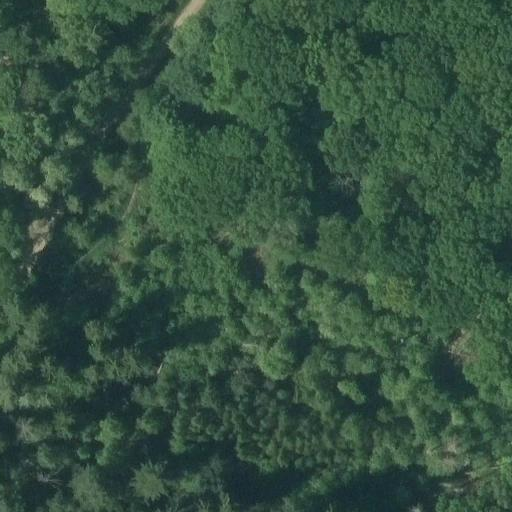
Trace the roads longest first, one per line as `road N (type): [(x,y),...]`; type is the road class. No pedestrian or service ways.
road 1 (unknown): [(230,0),(153,116),(127,203),(99,244),(34,298),(0,360)]
road 2 (track): [(95,146),(0,317)]
road 3 (track): [(193,0),(95,146)]
